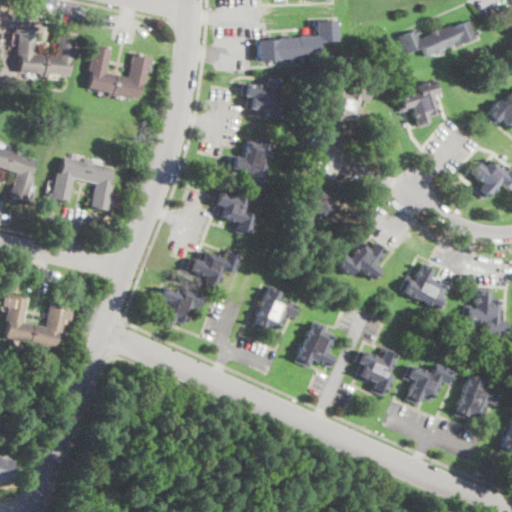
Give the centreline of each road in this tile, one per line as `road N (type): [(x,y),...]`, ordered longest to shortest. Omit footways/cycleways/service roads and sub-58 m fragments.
road 1 (residential): [(28,511),(157,183),(178,112),(189,0)]
road 2 (residential): [(124,267),(0,241),(147,1),(189,9)]
road 3 (residential): [(511,510),(100,329)]
